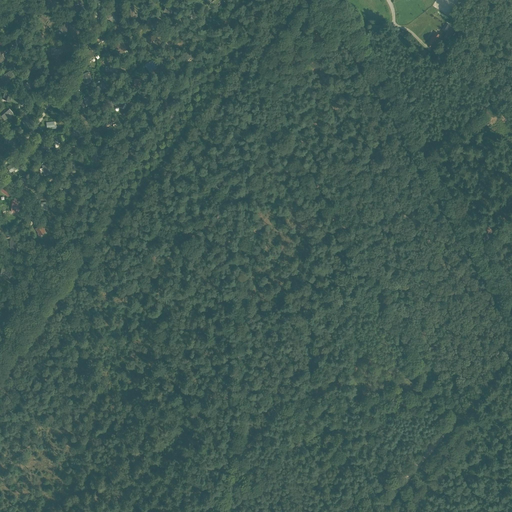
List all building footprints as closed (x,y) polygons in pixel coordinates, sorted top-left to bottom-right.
[(78,0),(68,4),(71,10),(73,8),(75,11),(76,11),(76,12),(77,12),(78,12),(79,12),(80,12),(80,11),(80,10),(80,9),(81,8),(78,0)] [(175,4),(169,2),(165,12),(172,14),(175,4)] [(131,17),(137,16),(137,14),(135,14),(134,5),(129,5),(131,17)] [(190,13),(186,16),(188,19),(192,17),(193,19),(197,16),(193,9),(189,12),(190,13)] [(118,19),(116,15),(115,16),(112,12),(107,16),(110,20),(113,19),(115,21),(118,19)] [(16,16),(14,13),(11,15),(14,18),(13,19),(17,24),(23,18),(19,13),(16,16)] [(42,14),(39,19),(44,23),(49,18),(47,16),(46,17),(42,14)] [(63,33),(69,28),(70,27),(67,24),(65,22),(59,28),(63,33)] [(448,24),(444,30),(451,35),(455,29),(448,24)] [(97,43),(104,39),(99,31),(92,35),(97,43)] [(149,43),(158,38),(153,32),(145,38),(149,43)] [(432,47),(441,35),(435,32),(427,44),(432,47)] [(16,40),(14,41),(17,45),(20,43),(21,45),(25,42),(24,39),(22,40),(19,35),(15,38),(16,40)] [(120,40),(115,44),(118,49),(117,50),(120,53),(127,48),(120,40)] [(91,49),(84,54),(88,59),(94,54),(91,49)] [(186,56),(184,59),(188,61),(190,58),(193,60),(197,55),(194,53),(193,55),(188,52),(186,56)] [(8,62),(10,64),(11,67),(19,62),(15,57),(8,62)] [(152,60),(144,65),(150,73),(157,67),(152,60)] [(10,70),(0,77),(3,82),(14,75),(10,70)] [(84,74),(82,75),(85,83),(90,82),(89,80),(92,79),(89,71),(84,73),(84,74)] [(28,81),(24,84),(29,89),(32,86),(32,85),(33,84),(27,76),(25,78),(28,81)] [(98,90),(99,92),(107,87),(105,82),(97,87),(95,88),(96,91),(98,90)] [(13,92),(4,90),(2,98),(10,101),(13,92)] [(92,99),(93,99),(92,96),(84,98),(87,107),(93,104),(92,99)] [(113,98),(111,103),(124,109),(127,104),(125,103),(126,102),(122,100),(121,101),(113,98)] [(5,120),(13,113),(9,109),(1,116),(5,120)] [(112,118),(101,121),(102,126),(116,122),(115,117),(112,118)] [(64,134),(56,134),(56,137),(58,137),(59,143),(65,142),(64,134)] [(42,144),(42,149),(48,149),(48,150),(46,150),(46,152),(52,153),(52,151),(51,151),(52,144),(49,144),(49,145),(42,144)] [(18,167),(19,167),(18,166),(15,161),(7,166),(10,172),(18,167)] [(74,161),(66,162),(68,173),(75,172),(74,161)] [(42,168),(40,168),(41,172),(44,172),(44,175),(50,174),(49,167),(52,167),(51,164),(48,164),(48,163),(42,165),(42,168)] [(21,186),(27,186),(30,186),(29,178),(28,178),(26,178),(20,178),(21,186)] [(11,193),(6,188),(6,187),(2,184),(0,186),(0,189),(9,196),(11,193)] [(61,194),(68,194),(67,185),(59,185),(59,189),(60,189),(60,192),(61,192),(61,194)] [(42,224),(35,228),(38,233),(37,233),(39,236),(45,231),(43,228),(44,227),(42,224)] [(12,270),(2,268),(0,275),(1,275),(1,276),(10,278),(12,270)]
